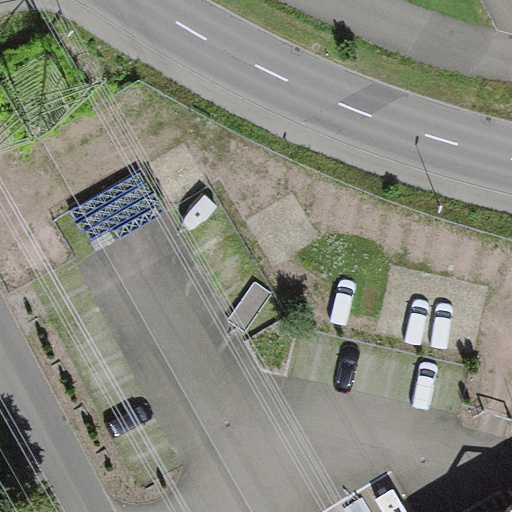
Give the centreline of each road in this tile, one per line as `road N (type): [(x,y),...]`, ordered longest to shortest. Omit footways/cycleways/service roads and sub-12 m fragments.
road 1 (secondary): [(511,157),(319,95),(141,0)]
road 2 (unknown): [(188,511),(437,368)]
road 3 (residential): [(0,386),(69,511)]
